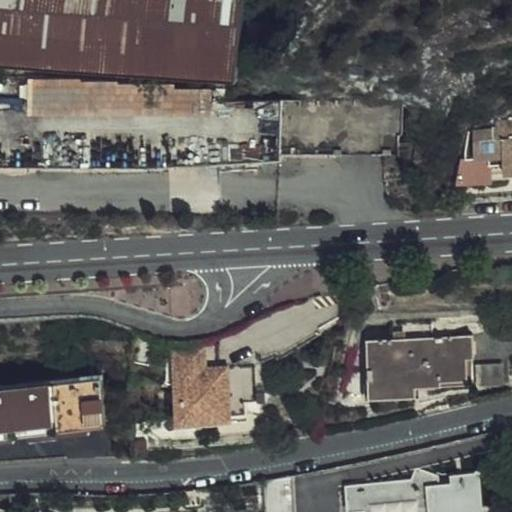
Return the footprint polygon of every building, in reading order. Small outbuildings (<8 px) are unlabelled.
[(232,0),(0,0),(0,53),(227,70),(232,0)] [(269,140),(381,139),(381,87),(210,88),(211,73),(165,69),(164,78),(0,66),(0,158),(108,164),(143,161),(268,147),(269,140)] [(511,148),(511,119),(507,120),(506,115),(492,116),(491,125),(459,127),(458,136),(455,137),(455,145),(478,144),(478,150),(511,148)] [(359,330),(360,379),(407,377),(407,367),(432,366),(433,371),(456,370),(456,349),(465,348),(464,326),(444,326),(443,312),(381,315),(381,329),(359,330)] [(176,342),(168,340),(170,388),(180,387),(182,408),(211,406),(222,405),(241,404),(241,383),(261,382),(260,372),(252,373),(251,354),(201,358),(197,358),(197,352),(197,337),(176,342)] [(500,350),(469,351),(471,374),(501,371),(500,350)] [(0,432),(107,421),(102,374),(0,384),(0,432)] [(407,377),(360,379),(360,388),(408,386),(407,377)] [(264,511),(280,511),(278,487),(292,486),(291,470),(261,473),(264,511)] [(294,511),(472,511),(470,470),(453,472),(453,480),(427,482),(427,473),(345,479),(345,482),(292,486),(294,511)] [(453,472),(427,473),(427,482),(453,480),(453,472)] [(278,487),(280,511),(294,511),(292,486),(278,487)]
